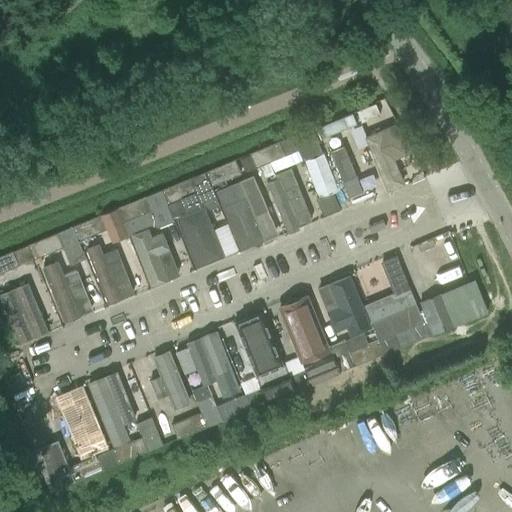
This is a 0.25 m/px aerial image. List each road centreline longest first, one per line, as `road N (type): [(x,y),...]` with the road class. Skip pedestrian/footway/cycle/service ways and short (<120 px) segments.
road 1 (residential): [(476,163),(42,342),(57,378),(493,200)]
road 2 (unclassified): [(476,163),(410,37),(377,0)]
road 3 (unknown): [(366,485),(464,416),(486,413),(511,446)]
